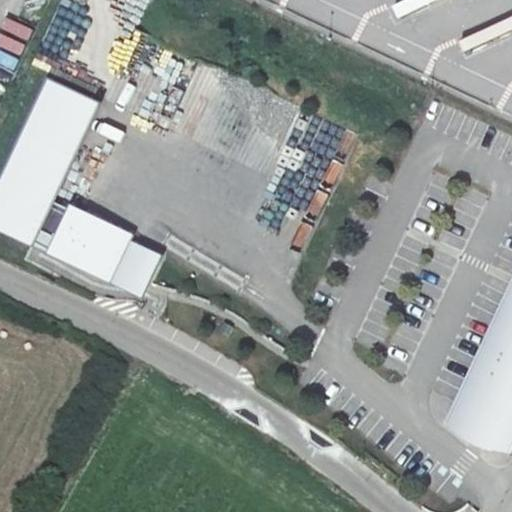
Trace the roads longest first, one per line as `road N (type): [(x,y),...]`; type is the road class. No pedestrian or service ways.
road 1 (residential): [(391,511),(290,432),(96,319),(0,276)]
road 2 (unknown): [(326,0),(511,89)]
